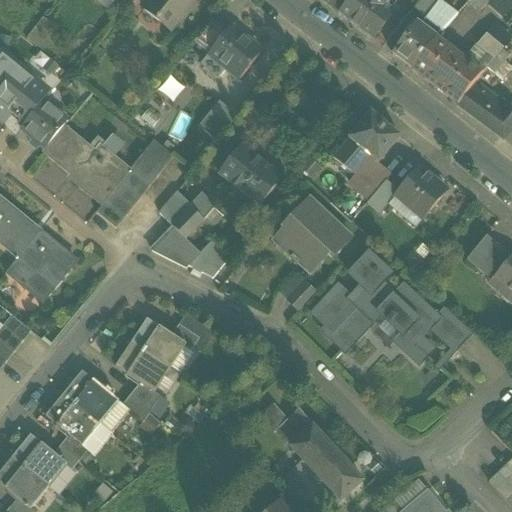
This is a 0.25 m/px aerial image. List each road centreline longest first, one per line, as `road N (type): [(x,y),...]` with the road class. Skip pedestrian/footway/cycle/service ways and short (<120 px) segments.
road 1 (residential): [(0,430),(123,278),(166,280),(291,347),(408,463),(434,453),(511,379)]
road 2 (residential): [(277,0),(511,182)]
